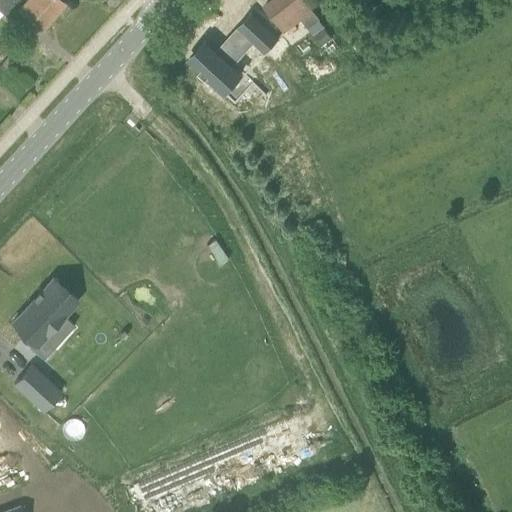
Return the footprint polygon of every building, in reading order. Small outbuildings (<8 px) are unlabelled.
[(0,0),(0,9),(9,17),(18,7),(41,27),(63,1),(61,0),(0,0)] [(270,0),(264,5),(276,21),(283,30),(300,17),(308,28),(319,19),(304,0),(270,0)] [(324,25),(313,34),(320,44),(332,35),(324,25)] [(203,47),(183,67),(197,82),(209,93),(217,101),(237,81),(228,73),(248,53),(260,64),(275,49),(272,46),(264,38),(252,26),(217,62),(203,47)] [(52,277),(12,321),(32,340),(28,344),(43,358),(53,347),(43,338),(63,315),(77,300),(52,277)] [(31,364),(13,383),(43,410),(60,391),(31,364)] [(63,435),(45,444),(63,478),(81,468),(63,435)]
